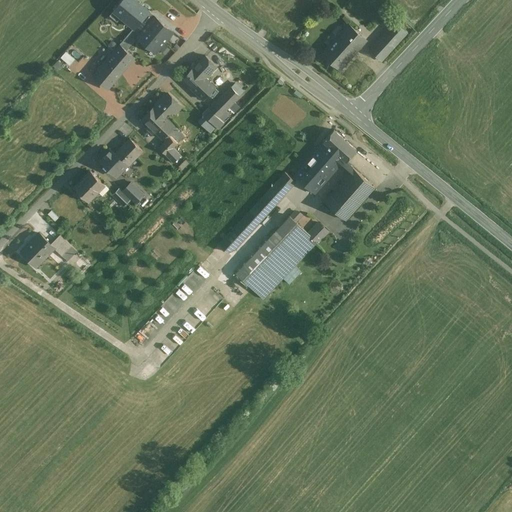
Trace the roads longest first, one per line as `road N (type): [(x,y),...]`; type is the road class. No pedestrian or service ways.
road 1 (unclassified): [(0,241),(219,13)]
road 2 (secondary): [(354,112),(511,243)]
road 3 (secondary): [(219,13),(354,112)]
road 4 (secondary): [(459,0),(354,112)]
